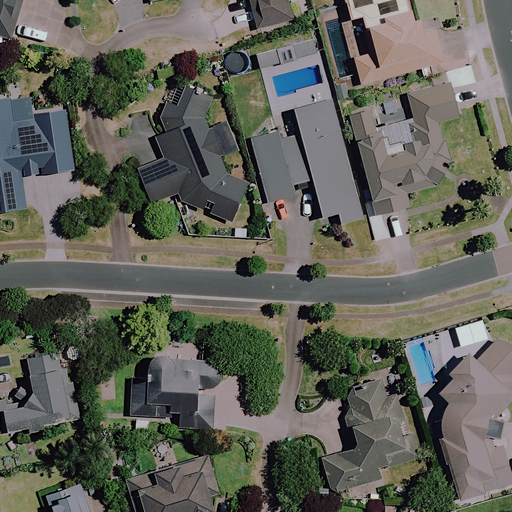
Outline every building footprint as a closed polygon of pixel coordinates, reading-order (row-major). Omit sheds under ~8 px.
[(0,0),(0,35),(12,39),(24,1),(23,0),(0,0)] [(289,0),(245,0),(246,1),(248,0),(250,0),(258,29),(295,21),(289,0)] [(421,32),(415,12),(411,0),(346,0),(351,19),(363,15),(368,32),(374,53),(355,58),(363,84),(446,59),(437,28),(421,32)] [(463,117),(454,84),(409,96),(416,122),(413,151),(387,158),(374,112),(352,118),(379,216),(411,207),(407,195),(417,192),(437,187),(452,164),(449,152),(441,123),(463,117)] [(154,203),(175,195),(211,214),(238,222),(250,183),(229,177),(222,158),(237,152),(227,124),(209,131),(208,92),(160,110),(169,134),(158,138),(166,160),(141,169),(154,203)] [(17,118),(15,98),(0,100),(0,212),(28,209),(23,178),(75,170),(66,111),(17,118)] [(278,133),(253,139),(269,202),(297,195),(294,186),(316,180),(326,218),(340,214),(343,224),(365,218),(333,102),(297,112),(303,134),(280,140),(278,133)] [(511,395),(511,344),(497,337),(486,359),(469,354),(440,398),(453,402),(444,429),(441,439),(458,500),(511,485),(511,476),(509,465),(497,468),(487,431),(492,412),(507,416),(511,395)] [(30,360),(38,395),(0,402),(0,435),(81,419),(73,380),(66,382),(60,354),(30,360)] [(219,362),(153,357),(152,380),(134,379),(131,415),(181,418),(180,427),(215,430),(219,362)] [(416,460),(396,377),(347,389),(352,410),(346,411),(356,450),(323,458),(331,492),(382,480),(380,469),(416,460)] [(216,511),(222,511),(208,459),(127,480),(136,511),(216,511)] [(90,511),(81,485),(50,497),(54,511),(90,511)]
